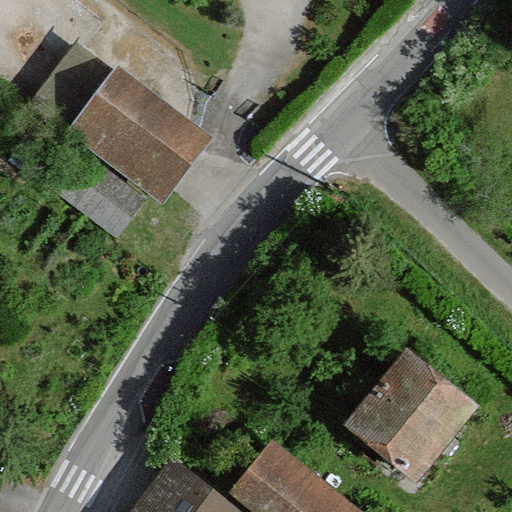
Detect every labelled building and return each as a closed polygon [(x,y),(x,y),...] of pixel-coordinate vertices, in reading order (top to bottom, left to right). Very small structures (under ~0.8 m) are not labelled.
[(80,119),(114,76),(83,52),(48,94),(80,119)] [(79,121),(156,182),(194,134),(116,74),(114,76),(80,119),(79,121)] [(117,235),(142,203),(70,149),(44,181),(117,235)] [(350,425),(413,476),(469,407),(408,357),(350,425)] [(167,442),(177,450),(187,440),(176,431),(167,442)] [(237,489),(265,511),(330,511),(263,457),(237,489)] [(139,511),(229,511),(171,470),(139,511)]
